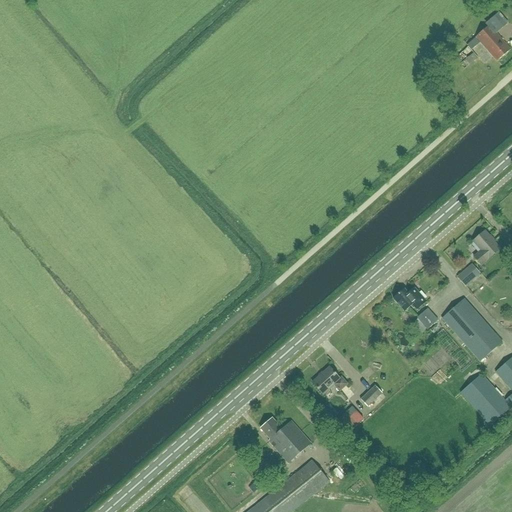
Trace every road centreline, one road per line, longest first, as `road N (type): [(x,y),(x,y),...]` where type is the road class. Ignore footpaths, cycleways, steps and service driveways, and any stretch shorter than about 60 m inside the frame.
road 1 (primary): [(106,511),(511,155)]
road 2 (unclassified): [(414,159),(511,73)]
